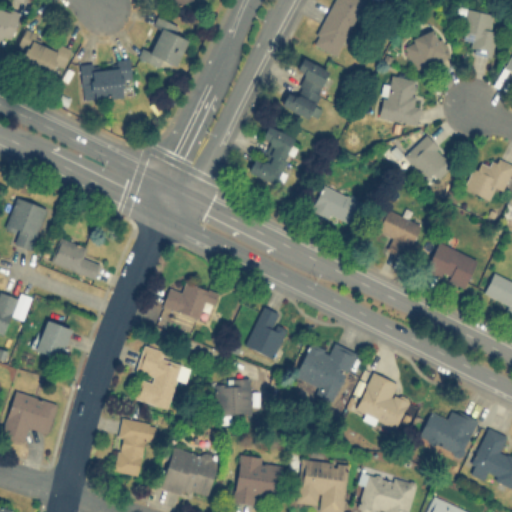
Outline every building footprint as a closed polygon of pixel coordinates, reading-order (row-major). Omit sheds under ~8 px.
[(329,0),(311,43),(336,54),(359,0),(329,0)] [(0,36),(9,39),(17,8),(0,3),(0,36)] [(490,55),(494,30),(483,28),(485,11),(465,8),(459,38),(470,40),(468,51),(490,55)] [(174,64),(184,37),(175,34),(179,24),(155,15),(150,28),(157,31),(150,49),(140,46),(136,57),(159,65),(161,60),(174,64)] [(19,60),(47,73),(52,63),(61,67),(69,48),(55,42),(52,48),(36,41),(39,34),(23,27),(15,46),(24,50),(19,60)] [(401,41),(413,69),(446,55),(434,27),(401,41)] [(327,68),(300,56),(294,70),(303,74),(294,93),(286,89),(279,104),(312,119),(319,103),(312,100),(327,68)] [(81,99),(122,95),(120,79),(130,78),(128,57),(114,58),(114,66),(95,68),(95,61),(77,63),(81,99)] [(376,114),(414,122),(417,104),(409,102),(413,79),(385,73),(376,114)] [(246,170),(274,183),(295,137),(265,123),(259,137),(269,141),(261,159),(253,156),(246,170)] [(451,161),(423,133),(401,154),(429,183),(451,161)] [(462,186),(488,198),(493,187),(503,191),(511,169),(511,164),(491,154),(487,165),(474,159),(462,186)] [(357,199),(321,182),(309,207),(345,225),(357,199)] [(10,241),(29,247),(43,206),(14,195),(3,225),(14,229),(10,241)] [(403,254),(418,223),(383,206),(372,229),(390,237),(386,246),(403,254)] [(49,261),(91,276),(97,262),(84,257),(88,247),(58,236),(49,261)] [(474,257),(436,240),(423,269),(462,286),(474,257)] [(511,309),(511,280),(490,271),(479,295),(511,309)] [(167,286),(160,304),(197,317),(199,308),(208,311),(215,291),(182,279),(179,290),(167,286)] [(0,332),(2,333),(15,297),(0,292),(0,332)] [(274,323),(278,313),(260,305),(243,344),(270,356),(283,327),(274,323)] [(57,357),(68,327),(43,317),(32,348),(57,357)] [(291,376),(336,395),(354,350),(332,341),(328,350),(306,340),(291,376)] [(163,349),(141,343),(134,367),(143,369),(135,398),(166,407),(179,364),(160,358),(163,349)] [(396,380),(368,370),(354,408),(363,411),(362,415),(394,427),(406,397),(392,392),(396,380)] [(248,376),(214,377),(215,414),(249,413),(248,376)] [(0,429),(0,433),(22,440),(26,426),(45,432),(54,401),(12,389),(0,429)] [(445,416),(426,409),(415,437),(460,454),(474,417),(449,408),(445,416)] [(139,473),(147,420),(119,416),(111,469),(139,473)] [(466,472),(511,488),(511,455),(498,450),(504,433),(483,425),(466,472)] [(170,444),(158,485),(205,498),(217,457),(170,444)] [(272,495),(278,459),(237,453),(231,500),(253,503),(254,493),(272,495)] [(340,510),(347,462),(298,456),(292,503),(340,510)] [(374,511),(409,511),(407,511),(414,481),(362,469),(353,507),(374,511)] [(421,511),(472,511),(429,494),(421,511)]
